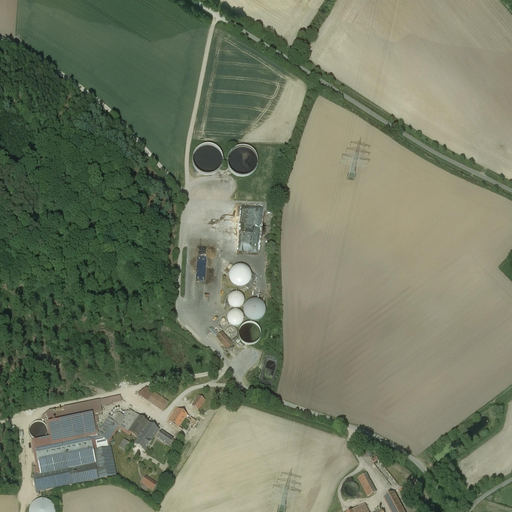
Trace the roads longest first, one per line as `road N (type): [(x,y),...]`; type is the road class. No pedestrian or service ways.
road 1 (unclassified): [(511,191),(429,151),(194,0)]
road 2 (unclassified): [(243,388),(385,440),(421,466),(455,511)]
road 3 (track): [(183,194),(114,114),(0,39)]
road 4 (track): [(216,14),(187,152)]
